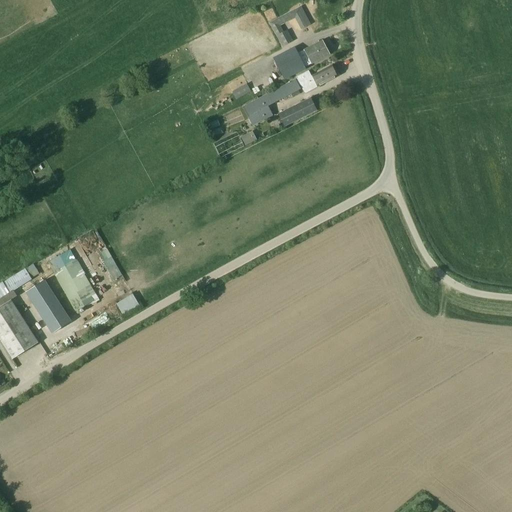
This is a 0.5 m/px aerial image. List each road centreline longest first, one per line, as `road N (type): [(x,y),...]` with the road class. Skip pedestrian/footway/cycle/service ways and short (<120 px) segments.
road 1 (unclassified): [(0,397),(387,181)]
road 2 (unclassified): [(387,181),(391,158),(358,32),(360,0)]
road 3 (unclassified): [(387,181),(445,282),(511,298)]
